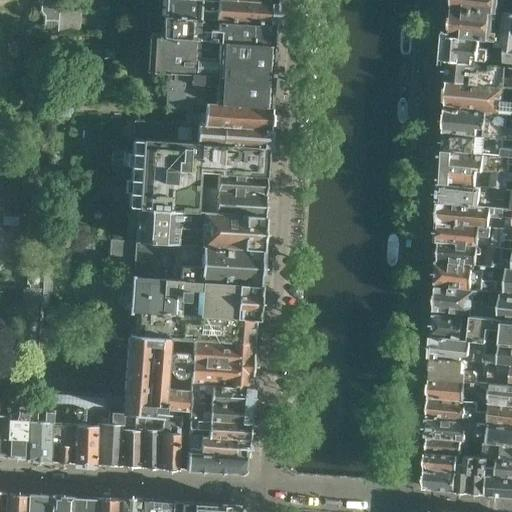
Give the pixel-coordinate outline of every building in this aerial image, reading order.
[(57,32),(57,31),(59,10),(59,0),(43,0),(41,2),(40,14),(43,17),(42,31),(57,32)] [(74,11),(75,0),(59,0),(59,10),(74,11)] [(198,19),(199,11),(211,11),(211,9),(216,10),(216,20),(274,24),(275,3),(226,0),(165,0),(165,10),(156,10),(156,16),(165,17),(198,19)] [(500,41),(504,10),(502,10),(503,0),(452,0),(451,35),(451,36),(479,39),(488,40),(500,41)] [(511,0),(503,0),(502,10),(504,10),(511,11),(511,0)] [(83,27),(83,18),(76,18),(77,11),(74,11),(59,10),(57,31),(75,32),(76,26),(83,27)] [(511,11),(504,10),(500,41),(488,40),(488,46),(505,48),(504,61),(511,62),(511,11)] [(272,45),(274,24),(216,20),(198,19),(165,17),(164,38),(272,45)] [(486,64),(487,49),(478,48),(479,39),(451,36),(450,60),(473,62),(486,64)] [(269,107),(271,66),(272,45),(164,38),(153,37),(150,72),(161,72),(160,87),(151,87),(150,105),(189,107),(189,101),(202,102),(203,84),(215,84),(213,103),(269,107)] [(470,83),(473,62),(450,60),(448,81),(470,83)] [(476,102),(478,86),(488,87),(488,86),(490,64),(486,64),(473,62),(470,83),(448,81),(447,107),(484,110),(485,103),(476,102)] [(511,101),(502,100),(503,88),(488,86),(488,87),(478,86),(476,102),(485,103),(484,110),(489,111),(506,113),(511,113),(511,101)] [(52,115),(53,100),(40,99),(39,116),(52,117),(52,115)] [(70,113),(71,105),(69,105),(69,100),(65,99),(53,99),(53,100),(52,115),(68,116),(68,113),(70,113)] [(269,107),(213,103),(202,102),(189,101),(189,107),(189,112),(204,113),(203,125),(267,129),(269,107)] [(489,111),(484,110),(447,107),(446,131),(486,135),(489,111)] [(511,129),(505,129),(506,113),(489,111),(486,135),(504,137),(511,137),(511,129)] [(67,134),(68,116),(52,115),(52,117),(51,133),(67,134)] [(267,129),(203,125),(133,120),(132,138),(266,147),(267,129)] [(486,135),(446,131),(444,149),(445,149),(484,154),(485,152),(486,135)] [(511,155),(511,147),(503,147),(504,137),(486,135),(485,152),(511,155)] [(132,138),(127,207),(138,207),(262,216),(263,195),(265,176),(266,147),(132,138)] [(47,155),(48,142),(35,141),(35,147),(41,154),(47,155)] [(483,169),(484,154),(445,149),(443,182),(465,184),(474,185),(476,169),(483,169)] [(511,155),(485,152),(484,154),(483,169),(483,170),(490,171),(490,170),(508,172),(509,164),(511,164),(511,155)] [(62,175),(63,160),(49,159),(48,174),(62,175)] [(511,172),(508,172),(490,170),(490,171),(488,187),(506,188),(507,181),(511,181),(511,172)] [(463,204),(465,184),(443,182),(441,201),(463,204)] [(511,189),(506,188),(488,187),(488,188),(474,186),(474,185),(465,184),(463,204),(504,208),(511,208),(511,189)] [(0,260),(42,263),(46,203),(0,200),(0,260)] [(504,208),(463,204),(441,201),(441,221),(440,240),(487,245),(490,245),(492,226),(502,227),(504,208)] [(261,231),(262,216),(138,207),(136,241),(260,249),(261,231)] [(511,208),(504,208),(502,227),(508,228),(511,228),(511,208)] [(511,247),(511,236),(507,236),(508,228),(502,227),(492,226),(490,245),(511,247)] [(258,283),(260,249),(136,241),(112,239),(110,274),(125,275),(258,284),(258,283)] [(485,265),(487,245),(440,240),(439,260),(473,263),(485,265)] [(511,247),(490,245),(487,245),(485,265),(493,265),(507,267),(511,267),(511,247)] [(470,288),(473,263),(439,260),(437,285),(470,288)] [(511,292),(511,267),(507,267),(505,282),(491,281),(493,265),(485,265),(473,263),(470,288),(476,289),(485,290),(511,292)] [(41,288),(42,271),(29,270),(28,287),(41,288)] [(45,298),(46,279),(48,278),(48,270),(42,270),(42,271),(41,288),(39,305),(46,305),(46,299),(45,298)] [(122,310),(136,311),(255,319),(256,308),(257,307),(258,296),(257,295),(258,284),(125,275),(124,283),(131,284),(130,303),(123,302),(122,310)] [(476,289),(470,288),(437,285),(436,309),(484,315),(484,302),(474,301),(476,289)] [(38,326),(39,305),(41,288),(28,287),(25,287),(22,325),(38,326)] [(511,317),(511,292),(485,290),(484,302),(484,315),(490,315),(511,317)] [(187,372),(187,371),(191,371),(190,383),(251,387),(252,360),(253,343),(255,319),(136,311),(135,335),(129,335),(124,402),(109,401),(110,394),(46,390),(46,395),(39,395),(38,407),(53,408),(77,409),(99,411),(109,411),(109,412),(122,413),(145,415),(163,416),(164,409),(188,411),(189,400),(190,390),(165,389),(166,369),(170,370),(170,371),(171,372),(172,373),(173,375),(174,375),(175,376),(177,376),(178,377),(180,377),(181,376),(183,376),(184,375),(185,374),(186,373),(187,372)] [(477,340),(479,323),(462,321),(463,317),(436,314),(435,334),(462,337),(462,339),(470,340),(477,340)] [(511,317),(490,315),(487,340),(492,341),(500,342),(502,328),(511,329),(511,317)] [(54,348),(56,329),(38,328),(37,347),(54,348)] [(469,354),(470,340),(462,339),(462,337),(435,334),(434,335),(433,356),(464,359),(465,354),(469,354)] [(511,343),(504,342),(503,355),(490,354),(492,341),(487,340),(477,340),(470,340),(469,354),(468,359),(478,360),(490,361),(511,363),(511,343)] [(468,359),(464,359),(433,356),(432,377),(474,380),(476,381),(478,360),(468,359)] [(511,363),(490,361),(488,382),(511,383),(511,363)] [(473,393),(474,380),(432,377),(431,396),(465,400),(466,392),(473,393)] [(511,404),(511,383),(488,382),(476,381),(474,380),(473,393),(472,401),(483,402),(484,394),(483,394),(483,391),(490,392),(489,402),(511,404)] [(250,404),(251,393),(251,387),(190,383),(190,390),(189,400),(201,401),(202,389),(203,391),(210,392),(211,389),(210,401),(250,404)] [(463,420),(465,400),(431,396),(429,417),(463,420)] [(249,421),(249,410),(250,404),(210,401),(209,413),(208,411),(202,411),(201,413),(201,401),(189,400),(188,411),(188,419),(189,419),(210,420),(210,419),(249,421)] [(483,402),(472,401),(465,400),(463,420),(480,422),(511,424),(511,404),(489,402),(483,402)] [(25,458),(28,406),(28,405),(17,404),(16,418),(7,418),(5,457),(24,458),(25,458)] [(50,460),(53,408),(38,407),(28,406),(25,458),(50,460)] [(74,463),(77,409),(53,408),(50,460),(74,463)] [(96,465),(98,425),(99,411),(77,409),(74,463),(95,464),(96,465)] [(119,466),(121,430),(118,430),(119,426),(121,425),(121,422),(122,413),(109,412),(108,425),(98,425),(96,465),(118,466),(119,466)] [(142,467),(145,415),(122,413),(121,422),(134,423),(134,431),(121,430),(119,466),(142,467)] [(160,468),(163,416),(145,415),(142,467),(160,468)] [(178,469),(180,435),(167,434),(168,428),(180,429),(181,417),(163,416),(160,468),(178,469)] [(480,422),(463,420),(429,417),(428,436),(466,440),(467,433),(479,434),(480,422)] [(248,438),(248,427),(249,421),(210,419),(210,420),(189,419),(188,435),(201,435),(202,436),(203,428),(208,428),(209,436),(248,438)] [(511,424),(480,422),(479,434),(478,441),(492,442),(511,443),(511,424)] [(247,455),(247,444),(248,438),(209,436),(202,436),(201,435),(200,446),(197,445),(196,442),(187,442),(187,452),(247,455)] [(467,449),(468,440),(466,440),(428,436),(428,437),(428,451),(428,452),(459,455),(460,455),(461,446),(464,446),(464,449),(467,449)] [(511,460),(511,443),(492,442),(491,458),(511,460)] [(245,471),(247,455),(187,452),(186,469),(242,473),(245,471)] [(458,464),(459,455),(428,452),(427,468),(458,471),(463,471),(464,464),(458,464)] [(488,474),(489,458),(465,455),(464,464),(463,471),(458,471),(456,490),(486,493),(488,474)] [(511,460),(491,458),(489,458),(488,474),(511,476),(511,460)] [(456,490),(458,471),(427,468),(426,487),(456,490)] [(511,476),(488,474),(486,493),(511,494),(511,476)] [(25,511),(27,494),(5,492),(3,511),(25,511)] [(49,511),(50,495),(27,494),(25,511),(49,511)] [(71,511),(72,496),(50,495),(49,511),(71,511)] [(93,511),(94,497),(72,496),(71,511),(93,511)] [(116,511),(118,499),(94,497),(93,511),(116,511)] [(139,511),(141,500),(118,499),(116,511),(139,511)] [(173,511),(174,502),(141,500),(139,511),(173,511)] [(181,511),(182,502),(174,502),(173,511),(181,511)] [(242,511),(243,511),(238,506),(182,502),(181,511),(242,511)]
